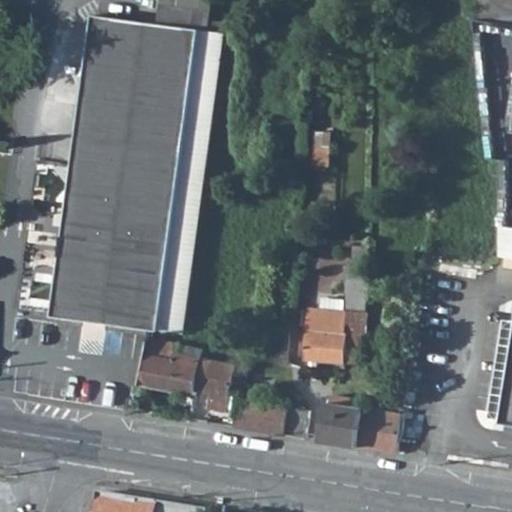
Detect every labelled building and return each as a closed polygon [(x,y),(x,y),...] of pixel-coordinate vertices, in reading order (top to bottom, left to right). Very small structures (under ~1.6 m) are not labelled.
[(97,14),(56,314),(150,328),(186,333),(227,32),(226,32),(227,22),(211,19),(213,0),(165,0),(162,23),(97,14)] [(398,26),(400,36),(411,33),(409,23),(398,26)] [(317,131),(317,147),(315,147),(314,165),(332,167),(333,148),(327,147),(327,132),(317,131)] [(370,247),(355,246),(355,266),(346,266),(346,280),(347,280),(348,299),(328,298),(327,309),(311,307),(306,360),(346,363),(349,331),(351,311),(369,312),(370,247)] [(380,346),(395,348),(402,288),(387,287),(382,328),(390,329),(390,336),(381,335),(380,346)] [(265,359),(290,366),(295,305),(262,301),(260,319),(259,320),(258,337),(267,338),(265,359)] [(369,332),(371,313),(369,312),(351,311),(349,331),(346,363),(361,363),(364,332),(369,332)] [(197,390),(204,357),(206,348),(182,344),(152,337),(142,383),(197,394),(197,390)] [(238,364),(204,357),(197,390),(212,392),(210,406),(229,410),(233,392),(243,394),(248,366),(238,364)] [(336,394),(330,397),(323,439),(360,445),(361,443),(366,407),(360,406),(361,398),(336,394)] [(241,399),(237,425),(262,429),(266,402),(241,399)] [(307,437),(311,409),(266,402),(262,429),(307,437)] [(360,445),(399,451),(399,449),(405,413),(366,407),(361,443),(360,445)] [(203,511),(103,497),(100,511),(203,511)]
